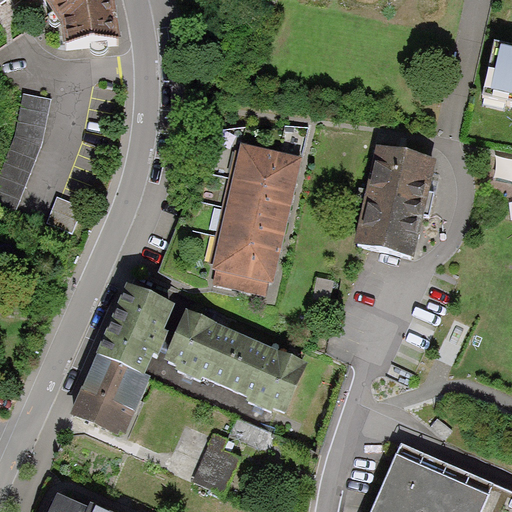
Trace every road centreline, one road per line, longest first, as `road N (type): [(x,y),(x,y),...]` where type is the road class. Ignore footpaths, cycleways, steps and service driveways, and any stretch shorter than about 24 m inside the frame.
road 1 (residential): [(324,511),(331,458),(358,386),(386,347),(414,278),(454,236),(461,190),(447,143),(479,0)]
road 2 (residential): [(0,500),(136,180),(149,89),(135,0)]
